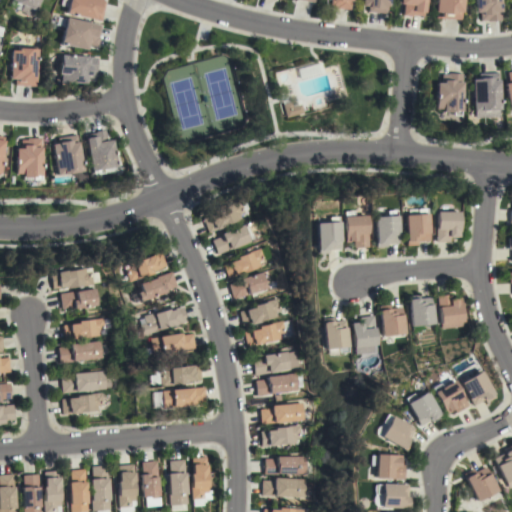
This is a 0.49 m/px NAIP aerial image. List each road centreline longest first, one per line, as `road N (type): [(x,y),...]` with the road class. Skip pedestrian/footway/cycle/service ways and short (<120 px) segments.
road 1 (residential): [(134,0),(120,100),(213,296),(232,430),(232,511)]
road 2 (residential): [(0,226),(102,217),(244,164),(321,150),(511,163)]
road 3 (residential): [(175,0),(261,25),(403,46),(511,43)]
road 4 (residential): [(232,430),(0,448)]
road 5 (residential): [(511,379),(487,331),(475,266),(488,163)]
road 6 (residential): [(511,416),(450,444),(435,464),(433,511)]
road 7 (residential): [(36,445),(29,314)]
road 8 (residential): [(475,266),(347,282)]
road 9 (residential): [(120,100),(54,111),(0,109)]
